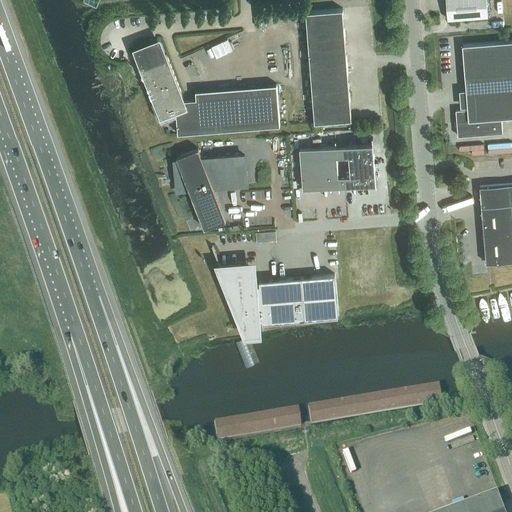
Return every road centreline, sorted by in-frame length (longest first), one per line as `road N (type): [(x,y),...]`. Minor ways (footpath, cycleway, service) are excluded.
road 1 (secondary): [(511,471),(442,285),(429,218)]
road 2 (motorway): [(183,511),(102,295),(83,274)]
road 3 (motorway): [(83,274),(0,34)]
road 4 (motorway): [(160,511),(83,274)]
road 5 (motorway): [(65,299),(133,511)]
road 6 (motorway): [(65,299),(66,336),(118,511)]
road 7 (secondary): [(429,218),(412,0)]
road 8 (motorway): [(0,116),(65,299)]
road 9 (unclassified): [(301,229),(429,218)]
